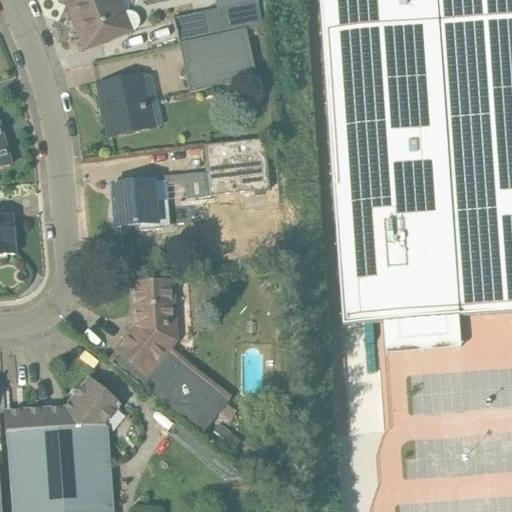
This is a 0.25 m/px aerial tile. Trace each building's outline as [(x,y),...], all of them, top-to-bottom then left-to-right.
[(118,0),(116,1),(115,0),(64,0),(85,51),(134,31),(121,0),(118,0)] [(215,0),(218,11),(257,2),(256,0),(215,0)] [(382,323),(457,318),(511,313),(511,0),(319,0),(342,326),(382,323)] [(257,2),(218,11),(202,14),(208,39),(245,31),(262,27),(257,2)] [(179,46),(208,39),(202,14),(173,20),(179,46)] [(208,39),(179,46),(189,95),(256,80),(245,31),(208,39)] [(109,139),(153,129),(142,78),(98,88),(109,139)] [(0,170),(10,167),(0,133),(0,170)] [(269,191),(264,141),(205,146),(208,174),(210,197),(269,191)] [(167,230),(163,183),(152,184),(118,187),(119,201),(114,201),(116,228),(120,228),(121,230),(131,229),(131,227),(139,227),(140,232),(162,230),(167,230)] [(0,218),(0,256),(15,256),(12,218),(0,218)] [(229,423),(236,414),(226,406),(229,402),(167,352),(175,342),(171,284),(131,287),(134,329),(115,352),(120,356),(112,366),(201,437),(219,415),(229,423)] [(65,410),(5,414),(7,437),(107,430),(103,427),(120,408),(88,382),(65,410)] [(226,479),(235,479),(239,474),(234,470),(178,426),(171,435),(226,479)] [(7,437),(11,511),(112,511),(107,430),(7,437)] [(290,480),(275,467),(269,474),(284,487),(290,480)]
